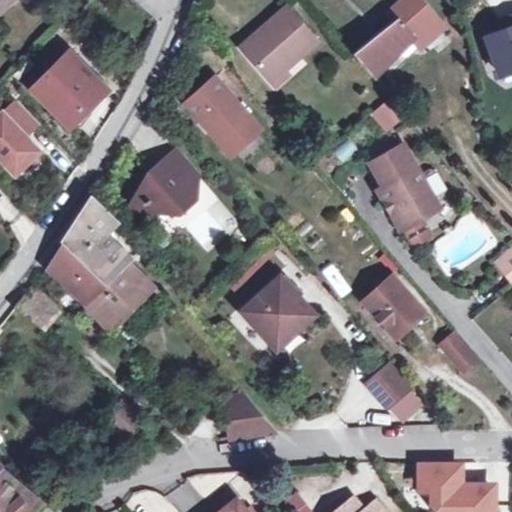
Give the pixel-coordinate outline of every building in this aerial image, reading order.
[(419,0),(403,0),(391,11),(396,16),(352,52),(372,75),(399,51),(414,37),(422,45),(443,25),(419,0)] [(315,42),(286,9),(263,29),(265,32),(245,50),(271,80),(315,42)] [(511,28),(487,37),(501,76),(511,71),(511,28)] [(414,37),(399,51),(404,57),(407,57),(422,45),(414,37)] [(181,50),(190,56),(195,45),(187,40),(181,50)] [(32,87),(69,124),(105,88),(68,51),(32,87)] [(183,100),(230,153),(259,127),(212,74),(183,100)] [(23,135),(37,121),(15,99),(0,113),(0,156),(14,171),(37,149),(23,135)] [(386,101),(369,113),(383,134),(400,123),(386,101)] [(145,109),(130,135),(153,165),(156,161),(159,164),(164,160),(161,156),(174,145),(145,109)] [(436,202),(441,199),(409,141),(376,159),(389,182),(382,186),(404,227),(406,227),(414,242),(418,243),(431,236),(432,232),(423,217),(426,216),(423,209),(436,202)] [(150,204),(178,207),(193,195),(196,171),(174,145),(161,156),(164,160),(159,164),(156,161),(153,165),(136,189),(150,204)] [(128,202),(150,204),(136,189),(128,202)] [(62,241),(106,282),(129,262),(102,236),(114,222),(92,196),(62,241)] [(209,251),(228,229),(194,200),(175,222),(209,251)] [(439,209),(436,202),(423,209),(426,216),(439,209)] [(178,207),(150,204),(163,219),(178,207)] [(82,302),(106,282),(62,241),(43,268),(52,279),(56,276),(82,302)] [(511,248),(500,258),(504,263),(511,256),(511,248)] [(129,262),(106,282),(82,302),(107,327),(152,286),(129,262)] [(321,270),(339,297),(350,289),(332,263),(321,270)] [(238,310),(266,343),(289,324),(293,329),(308,315),(293,297),(287,290),(292,286),(281,273),(238,310)] [(394,276),(380,288),(392,302),(405,290),(394,276)] [(44,329),(61,312),(31,285),(14,306),(44,329)] [(287,290),(293,297),(298,293),(292,286),(287,290)] [(392,302),(380,288),(366,300),(378,313),(376,315),(395,338),(426,311),(407,288),(405,290),(392,302)] [(266,343),(270,348),(293,329),(289,324),(266,343)] [(439,343),(463,370),(478,357),(454,330),(439,343)] [(385,367),(360,387),(380,411),(404,391),(385,367)] [(214,406),(217,423),(223,422),(226,438),(272,431),(245,401),(214,406)] [(108,415),(115,421),(129,434),(141,420),(120,402),(108,415)] [(122,441),(129,434),(115,421),(108,429),(122,441)] [(75,477),(66,462),(49,473),(59,489),(75,477)] [(0,511),(28,511),(39,504),(0,474),(0,511)] [(182,511),(186,511),(203,498),(188,479),(169,495),(182,511)] [(277,506),(282,511),(315,511),(296,489),(277,506)] [(332,511),(360,511),(364,510),(353,496),(332,511)] [(246,511),(239,503),(228,511),(246,511)] [(384,511),(377,503),(366,511),(364,510),(360,511),(384,511)]
